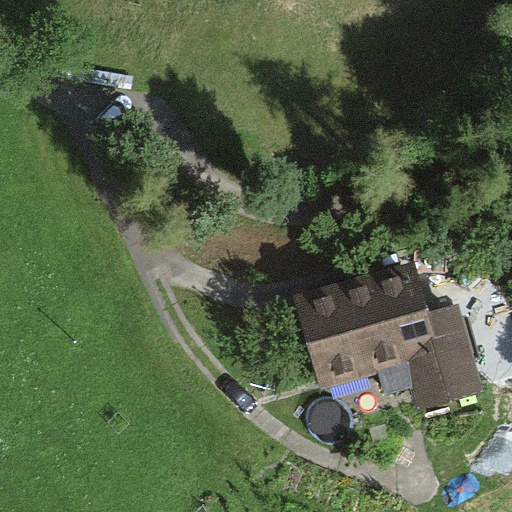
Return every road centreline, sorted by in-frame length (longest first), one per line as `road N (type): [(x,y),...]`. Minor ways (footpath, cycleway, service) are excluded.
road 1 (track): [(0,81),(113,100),(265,208),(323,209),(511,156)]
road 2 (track): [(56,96),(145,243),(179,329),(257,418),(333,457)]
road 3 (track): [(145,243),(203,284),(263,301)]
